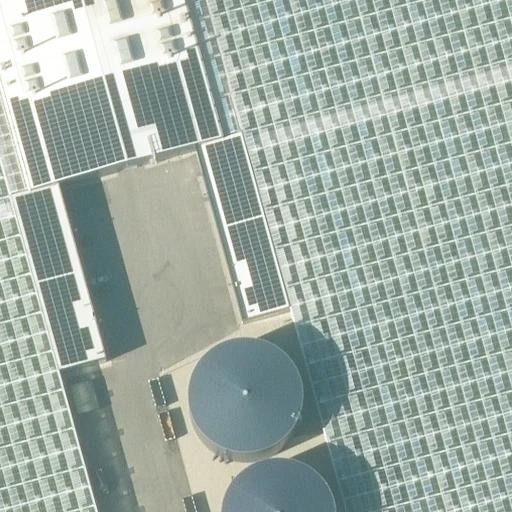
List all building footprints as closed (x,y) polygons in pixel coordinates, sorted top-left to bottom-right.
[(0,0),(0,108),(24,199),(58,189),(194,152),(228,144),(188,0),(0,0)] [(511,511),(511,0),(188,0),(228,144),(243,140),(289,313),(343,511),(511,511)] [(0,511),(95,511),(59,376),(12,202),(24,199),(0,108),(0,511)] [(228,144),(194,152),(242,326),(289,313),(243,140),(228,144)] [(24,199),(12,202),(59,376),(106,363),(58,189),(24,199)] [(302,410),(300,398),(294,386),(287,375),(277,367),(265,361),(253,357),(240,357),(227,359),(215,365),(204,372),(196,382),(190,394),(186,406),(186,419),(188,432),(193,444),(201,454),(211,463),(223,469),(235,472),(248,472),(261,470),(273,465),(283,457),(292,447),(298,436),(301,423),(302,410)] [(99,387),(71,396),(84,434),(112,426),(99,387)] [(98,491),(119,491),(118,463),(97,463),(98,491)] [(155,497),(173,496),(172,472),(154,473),(155,497)]
